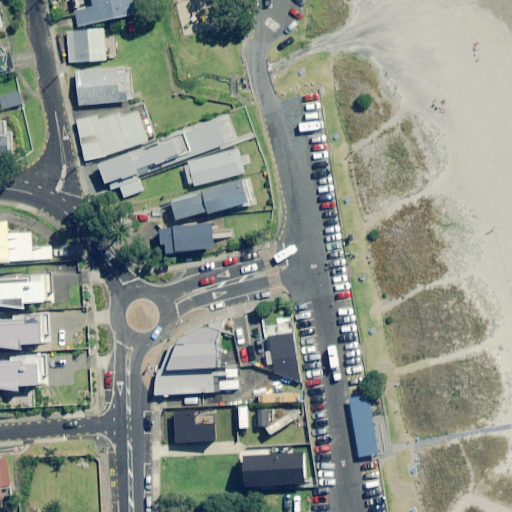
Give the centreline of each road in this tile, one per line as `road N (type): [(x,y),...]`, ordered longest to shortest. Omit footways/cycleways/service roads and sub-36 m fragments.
road 1 (residential): [(304,277),(352,511)]
road 2 (residential): [(258,40),(256,66),(300,255)]
road 3 (residential): [(32,0),(64,168),(52,204)]
road 4 (residential): [(161,297),(300,255)]
road 5 (residential): [(304,277),(168,313)]
road 6 (residential): [(0,432),(128,423)]
